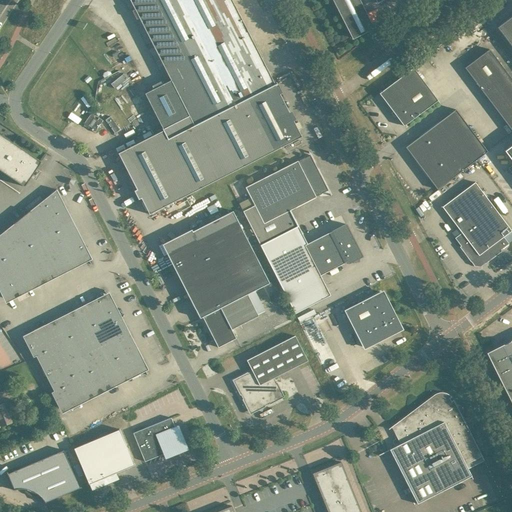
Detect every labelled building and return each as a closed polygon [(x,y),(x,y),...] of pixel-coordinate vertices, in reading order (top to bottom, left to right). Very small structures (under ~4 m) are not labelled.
[(163,130),(118,153),(127,170),(279,92),(280,94),(282,93),(278,84),(275,85),(277,84),(276,83),(275,84),(259,54),(258,52),(256,47),(231,0),(129,0),(135,9),(139,18),(171,80),(162,85),(153,89),(148,92),(145,94),(153,110),(163,130)] [(358,0),(333,0),(353,38),(373,28),(358,0)] [(511,15),(497,27),(511,47),(511,15)] [(483,26),(480,21),(470,28),(474,32),(483,26)] [(489,49),(464,68),(483,92),(507,73),(489,49)] [(438,101),(413,67),(381,91),(380,90),(379,91),(406,126),(407,126),(406,125),(438,101)] [(124,73),(111,84),(115,88),(127,78),(124,73)] [(511,79),(507,73),(483,92),(511,130),(511,79)] [(279,92),(127,170),(137,189),(141,198),(149,214),(186,195),(281,147),(301,137),(298,129),(295,123),(293,121),(296,119),(291,111),(289,112),(280,94),(279,92)] [(437,189),(487,151),(456,109),(451,113),(453,114),(416,141),(416,146),(413,146),(413,150),(415,151),(414,155),(436,184),(434,185),(437,189)] [(84,123),(95,131),(102,121),(91,113),(84,123)] [(111,115),(105,119),(113,133),(119,129),(111,115)] [(37,167),(41,161),(0,133),(0,169),(24,186),(32,177),(37,181),(41,171),(37,167)] [(307,244),(298,226),(290,210),(316,197),(321,194),(328,190),(325,183),(313,160),(310,155),(305,158),(305,157),(298,161),(245,187),(254,205),(243,211),(295,313),(330,295),(320,275),(347,261),(348,264),(353,261),(354,263),(359,261),(359,258),(362,257),(346,224),(307,244)] [(484,262),(485,264),(502,251),(501,250),(509,244),(503,237),(511,231),(475,182),(442,207),(462,233),(455,238),(461,246),(459,247),(470,262),(472,260),(474,263),(481,264),(484,262)] [(26,214),(0,234),(0,285),(7,299),(88,258),(60,202),(59,202),(58,199),(61,197),(57,189),(26,214)] [(200,318),(203,317),(255,290),(269,283),(233,211),(165,245),(197,308),(195,309),(200,318)] [(236,338),(231,329),(258,315),(258,314),(265,311),(255,290),(203,317),(206,323),(212,340),(210,341),(211,341),(214,340),(218,347),(236,338)] [(344,310),(363,347),(399,328),(380,292),(344,310)] [(63,409),(144,368),(130,339),(129,340),(127,336),(130,334),(127,327),(124,329),(122,325),(108,296),(27,338),(63,409)] [(245,406),(247,409),(255,412),(258,410),(262,411),(263,408),(265,407),(265,406),(269,404),(269,405),(271,403),(275,405),(276,401),(285,397),(277,381),(276,382),(274,378),(308,360),(295,335),(247,360),(252,371),(248,373),(248,372),(232,380),(236,389),(235,392),(239,393),(240,395),(241,395),(243,399),(242,399),(243,401),(242,405),(245,406)] [(504,346),(488,354),(498,373),(497,373),(511,403),(511,341),(506,339),(504,346)] [(400,444),(390,449),(394,457),(418,503),(434,495),(465,480),(472,477),(470,472),(466,464),(482,456),(453,400),(451,401),(450,398),(451,397),(448,394),(444,392),(439,392),(434,395),(391,427),(400,444)] [(0,426),(11,422),(3,403),(0,404),(0,426)] [(133,433),(145,461),(185,445),(177,426),(175,427),(171,418),(133,433)] [(116,472),(134,465),(135,465),(120,429),(74,448),(88,482),(89,484),(92,491),(119,479),(116,472)] [(32,490),(45,503),(46,503),(45,502),(80,488),(64,450),(8,473),(7,473),(14,489),(32,490)] [(361,511),(341,462),(312,473),(327,511),(361,511)] [(79,467),(75,469),(79,480),(84,478),(79,467)]
